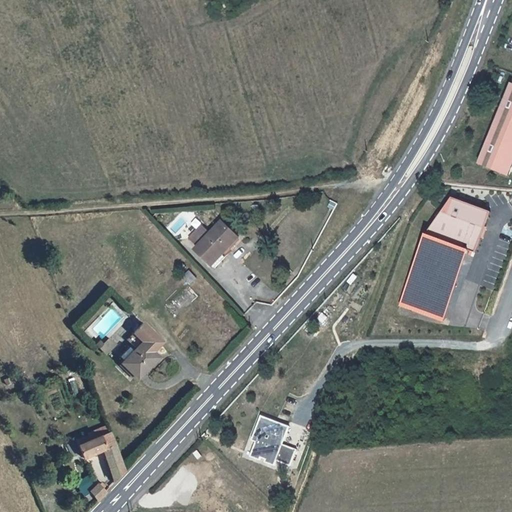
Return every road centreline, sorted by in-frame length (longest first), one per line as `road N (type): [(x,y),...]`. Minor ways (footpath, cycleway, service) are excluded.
road 1 (primary): [(104,511),(401,184),(489,0)]
road 2 (track): [(401,184),(0,219)]
road 3 (track): [(290,511),(359,344)]
